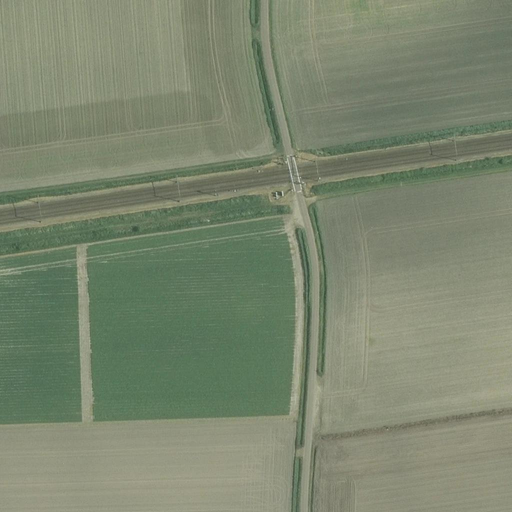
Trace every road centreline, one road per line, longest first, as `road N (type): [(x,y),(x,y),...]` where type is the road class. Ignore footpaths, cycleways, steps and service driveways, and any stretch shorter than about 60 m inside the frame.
road 1 (unclassified): [(303,511),(316,276),(274,72),(269,0)]
road 2 (track): [(0,199),(295,152)]
road 3 (track): [(511,162),(298,192)]
